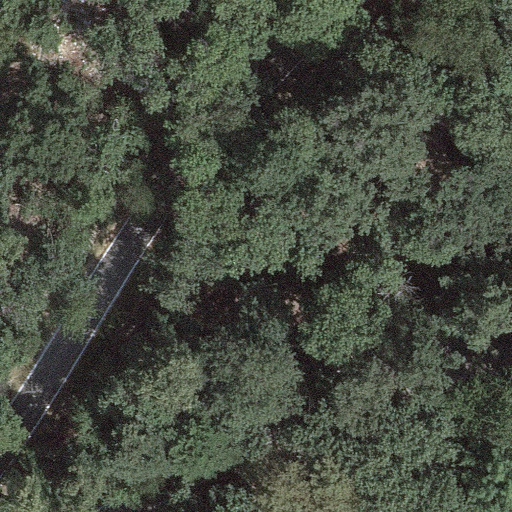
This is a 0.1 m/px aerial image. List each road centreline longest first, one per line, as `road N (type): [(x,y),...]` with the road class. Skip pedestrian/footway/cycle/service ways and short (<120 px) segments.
road 1 (unclassified): [(0,444),(189,158),(343,0)]
road 2 (unclassified): [(511,330),(384,369),(246,437),(125,511)]
